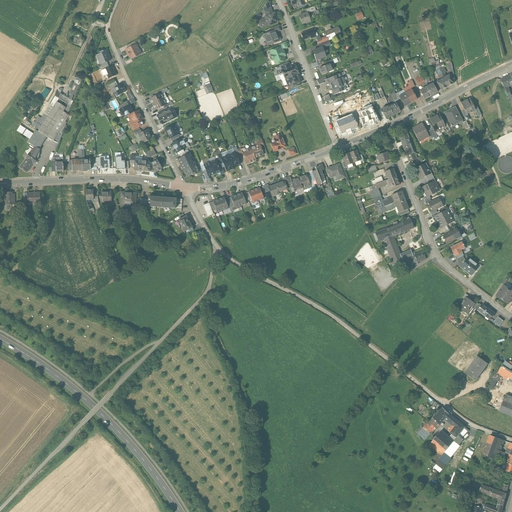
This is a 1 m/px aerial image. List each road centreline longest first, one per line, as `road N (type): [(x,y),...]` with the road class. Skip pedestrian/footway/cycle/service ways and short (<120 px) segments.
road 1 (track): [(0,510),(205,293),(214,247)]
road 2 (track): [(426,390),(328,313),(214,247)]
road 3 (secondary): [(0,337),(108,417),(185,511)]
road 4 (residential): [(386,128),(443,265),(511,318)]
road 5 (track): [(209,284),(212,325),(245,403),(253,511)]
road 6 (track): [(167,511),(147,478),(98,430),(3,511)]
road 7 (track): [(0,360),(73,415),(0,505)]
road 8 (tertiary): [(0,184),(128,178),(182,187)]
road 9 (residential): [(105,29),(182,187)]
road 10 (track): [(137,100),(223,57),(266,0)]
road 11 (tertiary): [(182,187),(218,187),(336,147)]
road 12 (residential): [(278,0),(336,147)]
road 13 (tertiary): [(386,128),(511,64)]
